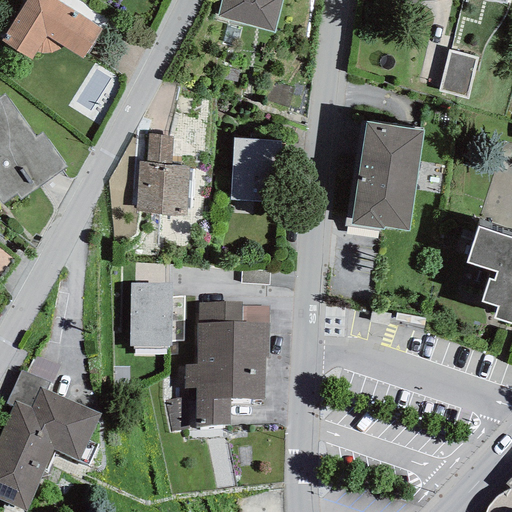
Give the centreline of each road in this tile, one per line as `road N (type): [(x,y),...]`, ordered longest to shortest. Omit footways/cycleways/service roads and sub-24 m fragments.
road 1 (residential): [(339,0),(304,365),(305,511)]
road 2 (residential): [(179,0),(0,343)]
